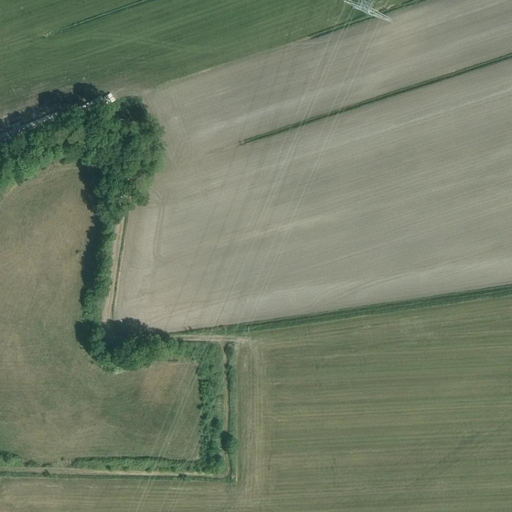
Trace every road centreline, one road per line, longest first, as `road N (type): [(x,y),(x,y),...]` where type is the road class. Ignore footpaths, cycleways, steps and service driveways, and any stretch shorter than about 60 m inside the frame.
road 1 (track): [(219,334),(131,347),(106,340),(125,179),(113,142),(96,134),(52,135),(0,160)]
road 2 (track): [(224,471),(219,334)]
